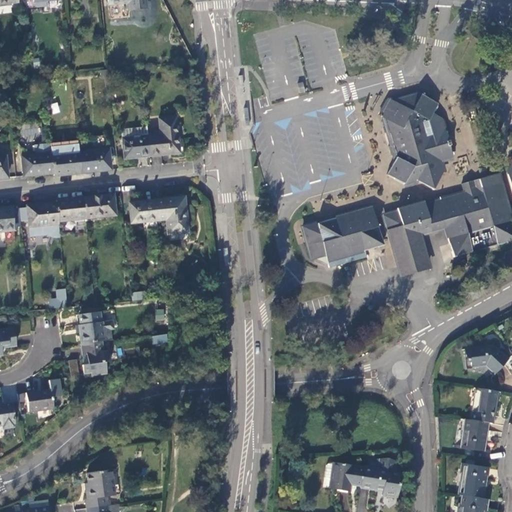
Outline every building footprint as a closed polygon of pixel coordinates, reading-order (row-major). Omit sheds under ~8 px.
[(145,9),(144,0),(109,0),(110,4),(130,2),(131,10),(145,9)] [(434,189),(437,185),(444,173),(441,159),(452,155),(445,130),(444,130),(433,133),(430,119),(432,114),(438,104),(421,96),(394,102),(386,118),(389,131),(391,138),(395,150),(397,157),(388,174),(396,179),(405,184),(409,176),(425,184),(434,189)] [(386,118),(394,102),(388,100),(385,100),(383,106),(380,112),(380,114),(386,118)] [(433,133),(444,130),(441,119),(432,114),(430,119),(433,133)] [(148,136),(150,156),(163,155),(163,145),(168,144),(169,149),(171,149),(172,152),(175,151),(175,154),(180,154),(176,118),(160,120),(162,135),(148,136)] [(148,136),(148,130),(122,133),(123,139),(125,159),(150,156),(148,136)] [(22,157),(22,158),(24,177),(54,174),(52,156),(51,144),(35,146),(36,156),(22,157)] [(109,150),(79,153),(81,174),(96,172),(96,169),(111,167),(109,150)] [(54,174),(54,177),(81,174),(79,153),(52,156),(54,174)] [(500,184),(497,173),(489,175),(461,183),(463,191),(440,197),(441,201),(500,184)] [(428,268),(419,236),(433,232),(444,229),(446,236),(453,258),(511,242),(511,231),(500,184),(441,201),(429,205),(425,206),(418,208),(412,209),(407,211),(391,215),(385,217),(392,242),(402,275),(428,268)] [(116,216),(113,196),(84,199),(86,219),(102,217),(114,216),(116,216)] [(84,199),(56,202),(57,204),(58,221),(86,219),(84,199)] [(185,199),(155,202),(155,206),(157,222),(166,220),(168,235),(188,233),(185,199)] [(149,230),(157,229),(157,222),(155,206),(140,206),(139,203),(129,204),(132,223),(147,222),(149,230)] [(58,221),(57,204),(27,207),(27,209),(19,210),(20,222),(28,221),(30,237),(48,235),(51,237),(54,238),(57,238),(60,238),(58,221)] [(382,245),(373,208),(345,216),(339,218),(316,224),(315,224),(310,226),(302,228),(310,258),(317,256),(322,255),(325,254),(329,268),(350,262),(366,257),(364,250),(382,245)] [(0,209),(0,232),(14,231),(11,209),(0,209)] [(55,289),(56,298),(48,299),(49,308),(67,306),(65,288),(55,289)] [(132,299),(142,300),(143,292),(133,291),(132,299)] [(155,309),(155,320),(164,321),(164,309),(155,309)] [(79,335),(81,345),(102,343),(104,342),(112,341),(110,331),(114,331),(113,321),(102,323),(100,313),(79,316),(81,334),(79,335)] [(14,328),(0,330),(0,356),(0,348),(17,346),(14,328)] [(167,334),(151,335),(153,344),(168,342),(167,334)] [(102,343),(81,345),(83,366),(82,366),(83,375),(90,375),(91,378),(106,375),(105,363),(109,363),(108,352),(103,352),(102,343)] [(466,350),(468,367),(486,366),(495,374),(507,361),(492,347),(466,350)] [(77,359),(68,360),(71,380),(79,379),(77,359)] [(26,394),(28,412),(53,409),(52,398),(61,397),(59,380),(49,381),(50,391),(26,394)] [(498,391),(478,388),(473,421),(489,423),(492,423),(498,391)] [(13,403),(6,404),(0,404),(0,426),(4,426),(5,429),(16,427),(13,403)] [(473,421),(466,420),(461,448),(484,451),(489,423),(473,421)] [(378,470),(364,468),(363,469),(360,488),(360,489),(382,493),(382,498),(397,500),(399,485),(398,484),(400,473),(395,473),(397,462),(390,460),(387,459),(380,460),(378,470)] [(329,490),(333,463),(326,462),(322,488),(329,490)] [(360,488),(363,469),(353,468),(353,466),(333,463),(329,490),(349,493),(349,492),(350,486),(356,487),(360,488)] [(464,465),(459,495),(463,496),(485,498),(489,470),(464,465)] [(87,509),(109,507),(108,497),(113,496),(111,482),(114,482),(112,472),(87,474),(88,484),(90,499),(87,500),(86,500),(87,509)] [(483,511),(484,510),(487,511),(489,499),(485,498),(463,496),(461,505),(460,504),(458,511),(483,511)]
